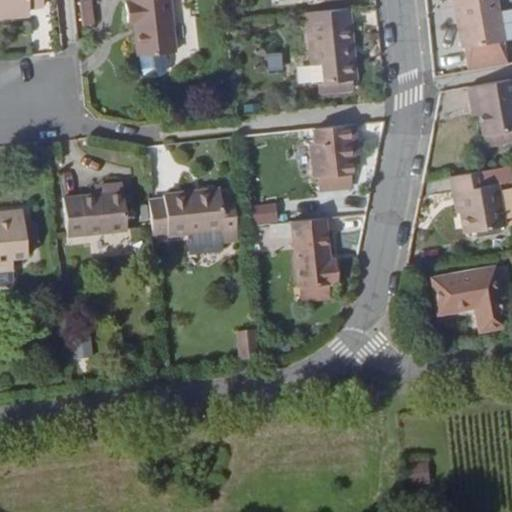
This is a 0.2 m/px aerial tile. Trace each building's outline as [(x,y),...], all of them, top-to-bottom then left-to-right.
[(0,0),(0,18),(1,19),(0,13),(31,10),(30,0),(0,0)] [(83,0),(83,26),(96,26),(95,0),(83,0)] [(128,0),(129,3),(121,4),(122,18),(132,17),(135,49),(173,46),(168,0),(128,0)] [(495,0),(452,0),(461,51),(511,41),(511,9),(497,12),(495,0)] [(354,79),(347,10),(309,13),(315,84),(321,83),(351,80),(354,79)] [(511,41),(465,51),(469,73),(511,65),(511,41)] [(353,91),(351,80),(321,83),(321,95),(353,91)] [(511,131),(511,95),(510,82),(466,90),(469,107),(476,105),(477,116),(481,137),(511,131)] [(471,117),(477,116),(476,105),(469,107),(471,117)] [(360,145),(358,125),(319,129),(321,143),(316,144),(319,176),(324,176),(354,174),(358,173),(356,160),(355,146),(360,145)] [(511,142),(511,131),(481,137),(483,148),(511,142)] [(488,185),(486,171),(449,178),(452,194),(458,193),(462,213),(465,235),(505,228),(498,184),(488,185)] [(354,174),(324,176),(325,189),(355,186),(354,174)] [(93,200),(123,197),(122,187),(92,190),(93,200)] [(149,203),(152,243),(221,235),(218,189),(163,196),(164,202),(149,203)] [(456,215),(462,213),(458,193),(452,194),(456,215)] [(127,238),(123,197),(93,200),(56,204),(60,245),(127,238)] [(28,247),(26,224),(25,211),(0,213),(0,271),(16,270),(16,261),(29,260),(28,247)] [(328,262),(323,219),(289,223),(298,295),(305,294),(307,309),(336,305),(334,290),(338,290),(335,261),(328,262)] [(36,222),(26,224),(28,247),(38,246),(36,222)] [(500,329),(490,270),(433,280),(438,314),(472,308),(476,333),(500,329)] [(240,357),(257,356),(254,327),(237,328),(240,357)]
